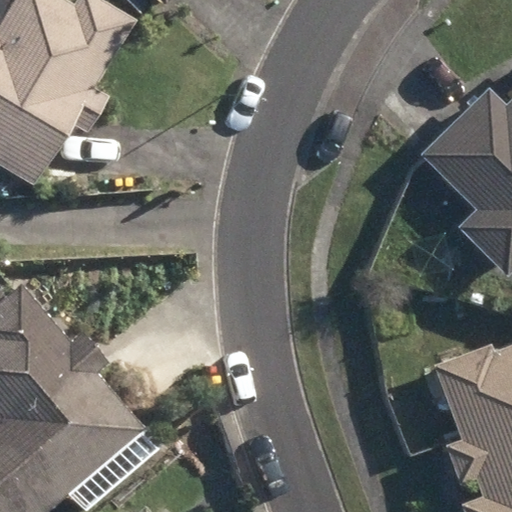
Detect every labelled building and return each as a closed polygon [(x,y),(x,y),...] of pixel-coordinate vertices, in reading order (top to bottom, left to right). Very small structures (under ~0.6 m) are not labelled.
[(0,0),(0,186),(14,195),(51,135),(66,145),(89,105),(76,97),(117,30),(68,0),(60,0),(53,13),(32,0),(0,0)] [(108,0),(129,21),(142,8),(147,14),(160,0),(108,0)] [(437,237),(486,286),(511,260),(511,72),(501,84),(509,93),(487,115),(469,97),(401,162),(456,219),(437,237)] [(0,511),(35,511),(124,441),(76,383),(88,374),(62,341),(49,350),(3,291),(0,293),(0,511)] [(444,511),(511,511),(511,346),(478,359),(476,352),(416,373),(444,450),(425,457),(445,511),(444,511)]
